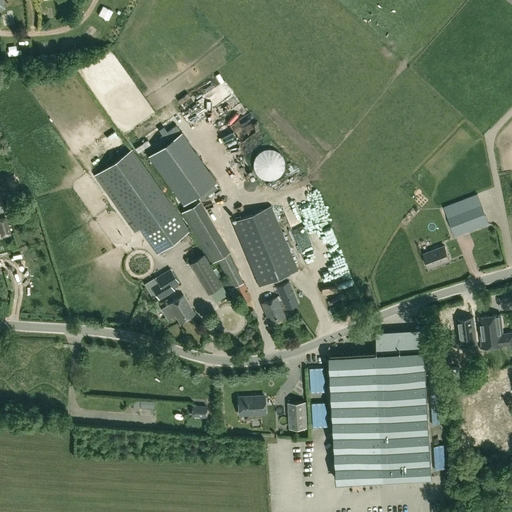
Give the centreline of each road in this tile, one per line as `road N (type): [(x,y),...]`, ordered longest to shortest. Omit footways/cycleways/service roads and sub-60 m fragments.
road 1 (tertiary): [(511,272),(259,363),(204,362),(123,336),(0,324)]
road 2 (track): [(511,269),(491,155),(494,133),(511,113)]
